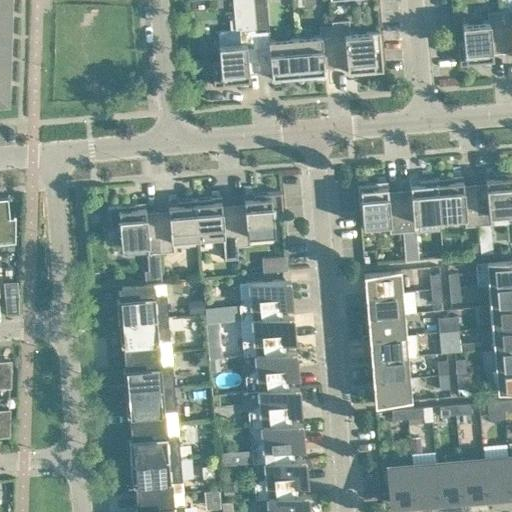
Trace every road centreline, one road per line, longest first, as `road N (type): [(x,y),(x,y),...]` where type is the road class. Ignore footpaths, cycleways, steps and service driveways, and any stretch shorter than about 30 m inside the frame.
road 1 (residential): [(342,511),(314,131)]
road 2 (residential): [(61,324),(52,157)]
road 3 (residential): [(177,144),(165,0)]
road 4 (residential): [(177,144),(314,131)]
road 5 (residential): [(73,461),(61,324)]
road 6 (residential): [(52,157),(177,144)]
road 7 (residential): [(418,123),(408,0)]
